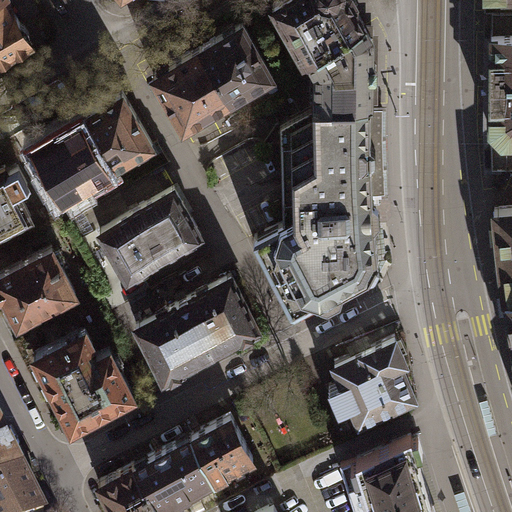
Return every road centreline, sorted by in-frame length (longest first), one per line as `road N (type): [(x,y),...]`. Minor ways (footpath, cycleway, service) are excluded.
road 1 (residential): [(294,353),(107,44)]
road 2 (tertiary): [(433,286),(431,0)]
road 3 (residential): [(294,353),(54,470)]
road 4 (tertiary): [(433,286),(456,401),(491,511)]
road 5 (tertiary): [(511,435),(483,327),(433,286)]
road 6 (residential): [(433,286),(294,353)]
road 7 (residential): [(107,44),(0,105)]
